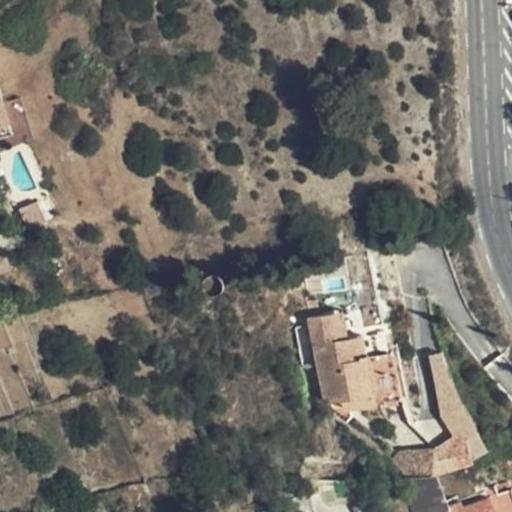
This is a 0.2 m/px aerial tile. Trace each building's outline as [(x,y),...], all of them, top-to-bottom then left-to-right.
[(344,311),(334,313),(339,338),(349,336),(344,311)] [(328,403),(343,400),(376,393),(368,354),(362,355),(357,334),(349,336),(339,338),(334,313),(310,318),(328,403)] [(378,405),(376,393),(343,400),(345,412),(378,405)] [(274,440),(260,446),(271,473),(285,467),(274,440)] [(432,474),(434,483),(437,483),(480,471),(473,443),(434,448),(432,474)] [(387,455),(405,477),(432,474),(434,448),(387,455)] [(405,477),(408,484),(434,483),(432,474),(405,477)] [(511,511),(511,497),(489,506),(491,511),(511,511)]
